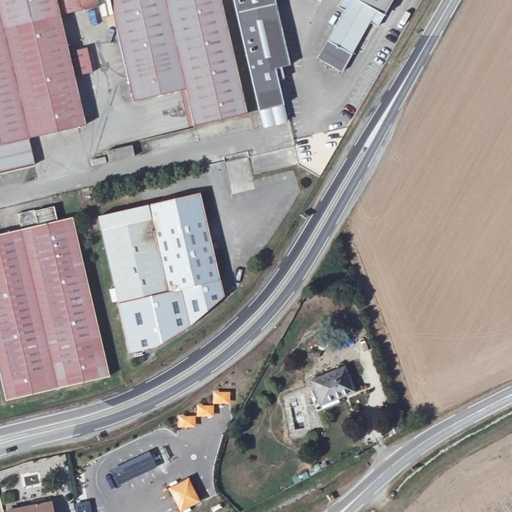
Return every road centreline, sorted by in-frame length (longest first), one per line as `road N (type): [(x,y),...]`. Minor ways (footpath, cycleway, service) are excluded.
road 1 (primary): [(243,333),(274,299),(448,0)]
road 2 (unclassified): [(0,199),(295,134)]
road 3 (primary): [(0,450),(152,402),(212,365),(243,333)]
road 4 (primary): [(243,333),(152,386),(0,434)]
road 5 (secondary): [(435,434),(392,456),(329,511)]
